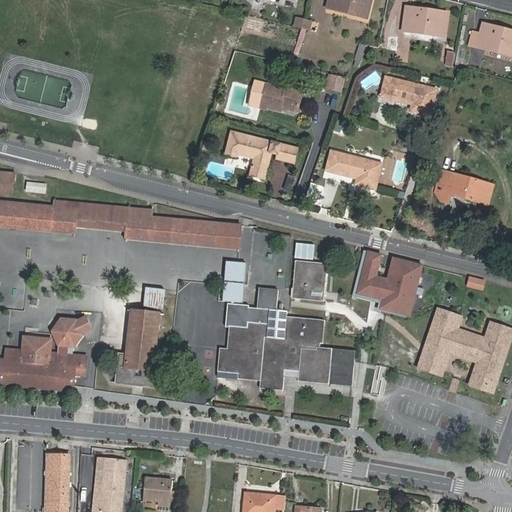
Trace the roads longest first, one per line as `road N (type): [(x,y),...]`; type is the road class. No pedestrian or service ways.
road 1 (residential): [(0,146),(511,278)]
road 2 (tertiary): [(0,422),(208,443),(491,492)]
